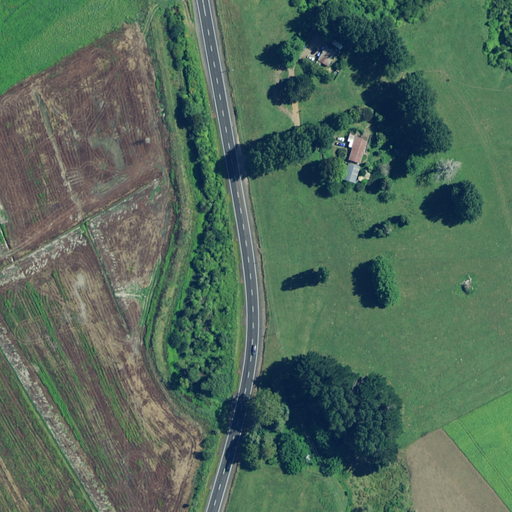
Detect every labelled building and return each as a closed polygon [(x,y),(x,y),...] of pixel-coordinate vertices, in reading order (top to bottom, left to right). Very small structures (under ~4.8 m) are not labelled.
[(335,52),(326,47),(316,65),(319,67),(321,63),(328,67),(335,52)] [(355,130),(353,138),(351,137),(348,147),(352,148),(349,160),(360,164),(366,143),(368,139),(361,137),(362,132),(355,130)] [(386,145),(380,147),(384,155),(390,152),(386,145)] [(399,147),(394,149),(399,161),(404,159),(399,147)] [(355,184),(360,167),(348,163),(343,180),(355,184)] [(314,456),(307,454),(304,462),(311,464),(314,456)]
